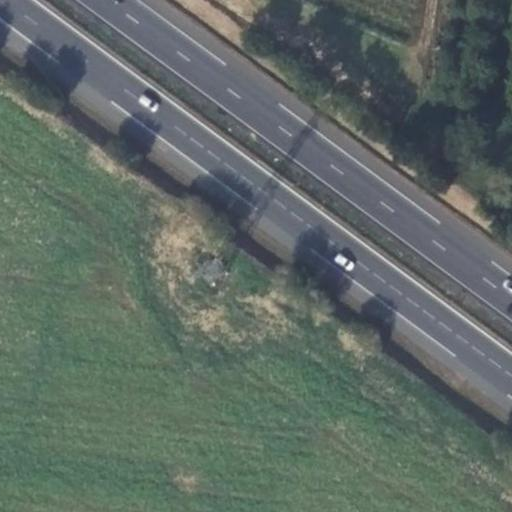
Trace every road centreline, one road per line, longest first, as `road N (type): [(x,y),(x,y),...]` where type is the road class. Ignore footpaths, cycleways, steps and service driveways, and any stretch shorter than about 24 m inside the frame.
road 1 (trunk): [(3,0),(511,373)]
road 2 (trunk): [(511,301),(101,0)]
